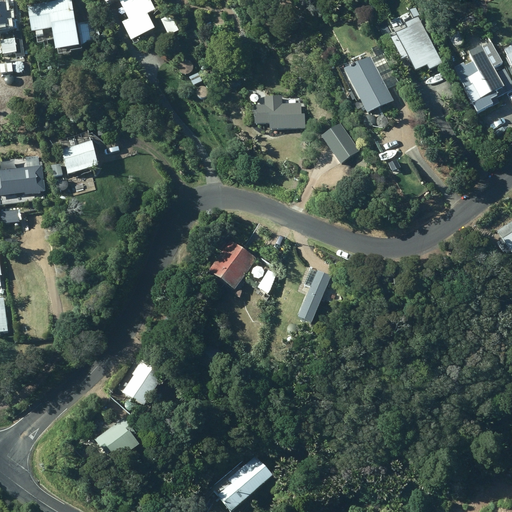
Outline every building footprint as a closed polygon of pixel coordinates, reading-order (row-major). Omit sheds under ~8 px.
[(71,0),(54,0),(28,5),(32,30),(53,27),(56,47),(79,44),(71,0)] [(131,39),(155,27),(148,13),(156,9),(151,0),(105,0),(107,2),(110,0),(119,0),(129,18),(122,21),(131,39)] [(161,19),(169,35),(180,30),(172,14),(161,19)] [(430,71),(443,65),(419,16),(393,29),(414,69),(426,63),(430,71)] [(472,26),(478,23),(475,16),(469,19),(472,26)] [(25,55),(22,31),(21,31),(20,25),(17,25),(16,19),(1,21),(4,39),(1,39),(3,53),(15,51),(16,57),(25,55)] [(77,22),(81,44),(101,40),(100,31),(98,32),(96,19),(77,22)] [(252,47),(246,36),(231,43),(237,55),(252,47)] [(455,66),(478,113),(500,102),(498,97),(511,89),(511,80),(491,39),(468,50),(474,60),(465,65),(464,62),(455,66)] [(360,59),(340,69),(356,99),(359,97),(368,113),(394,99),(388,88),(399,82),(380,45),(373,48),(376,55),(372,58),(370,56),(368,57),(365,51),(358,55),(360,59)] [(5,85),(17,84),(17,74),(5,75),(5,85)] [(270,128),(306,128),(305,114),(302,114),(301,103),(282,103),(282,95),(265,96),(265,104),(255,104),(255,123),(270,123),(270,128)] [(360,152),(341,122),(322,135),(341,164),(360,152)] [(98,135),(108,134),(108,127),(97,128),(98,135)] [(68,174),(99,165),(92,140),(61,149),(68,174)] [(0,170),(0,195),(25,193),(25,194),(41,193),(40,191),(45,190),(42,163),(40,163),(39,156),(27,157),(28,167),(18,168),(18,162),(7,163),(7,169),(0,170)] [(63,174),(61,163),(51,165),(54,176),(63,174)] [(18,209),(0,211),(1,223),(19,221),(18,209)] [(511,221),(498,230),(503,238),(498,241),(504,252),(506,251),(507,253),(511,250),(511,251),(511,221)] [(19,233),(8,234),(9,247),(20,246),(19,233)] [(237,287),(257,257),(230,240),(228,244),(222,241),(218,247),(223,250),(209,271),(227,283),(224,288),(239,297),(243,291),(237,287)] [(312,322),(331,276),(311,268),(304,284),(311,286),(299,316),(312,322)] [(258,286),(266,291),(270,284),(262,279),(258,286)] [(169,313),(157,329),(166,335),(177,319),(169,313)] [(231,359),(207,337),(192,354),(216,376),(231,359)] [(145,405),(164,374),(141,359),(132,374),(134,375),(123,391),(145,405)] [(124,417),(95,439),(107,454),(136,433),(124,417)] [(215,490),(232,510),(274,475),(257,455),(215,490)]
